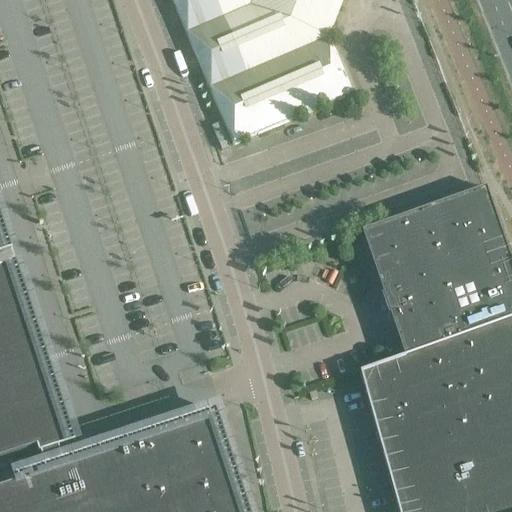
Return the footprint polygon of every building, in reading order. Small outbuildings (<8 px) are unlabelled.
[(171,0),(233,147),(352,96),(361,116),(362,115),(324,26),(334,0),(171,0)] [(361,235),(404,360),(511,321),(511,269),(485,191),(361,235)] [(65,441),(11,275),(0,278),(0,461),(37,450),(65,441)] [(511,511),(511,322),(405,363),(360,376),(397,511),(511,511)] [(81,495),(86,511),(239,511),(220,450),(219,450),(210,422),(182,431),(100,458),(72,467),(81,495)] [(0,511),(58,511),(55,504),(46,476),(0,491),(0,511)]
